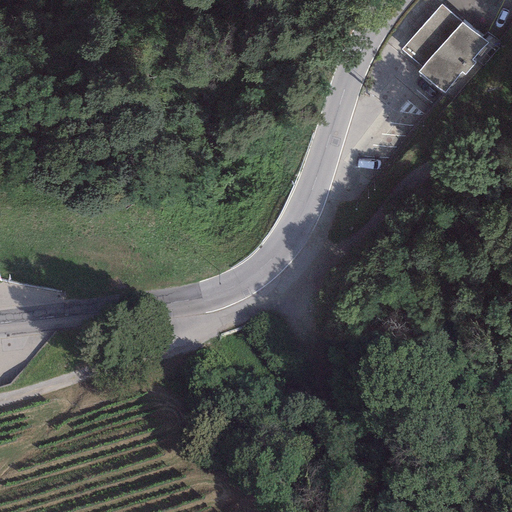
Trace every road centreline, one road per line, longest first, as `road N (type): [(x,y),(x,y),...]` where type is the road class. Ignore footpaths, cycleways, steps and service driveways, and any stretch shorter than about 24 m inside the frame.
road 1 (tertiary): [(403,0),(347,87),(314,192),(261,267),(181,298),(0,320)]
road 2 (track): [(314,192),(291,290),(235,327),(0,402)]
road 3 (track): [(291,290),(361,239),(429,173),(470,159),(511,168)]
road 4 (track): [(511,368),(482,411),(477,511)]
